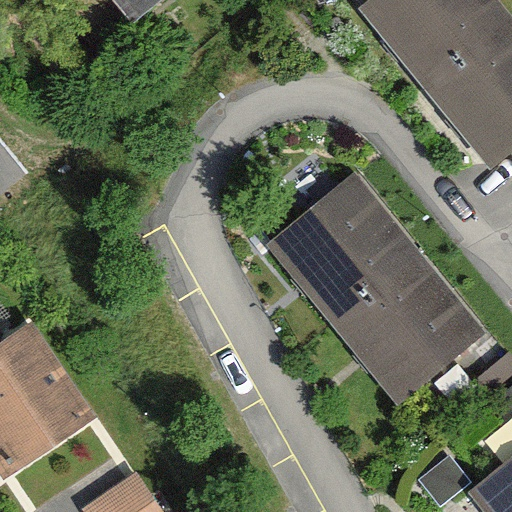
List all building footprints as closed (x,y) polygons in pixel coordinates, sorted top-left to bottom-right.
[(110,0),(140,35),(182,0),(110,0)] [(511,30),(486,0),(396,0),(380,14),(511,170),(511,30)] [(491,346),(357,186),(288,245),(422,404),(491,346)] [(101,421),(36,325),(0,349),(0,460),(14,480),(101,421)] [(167,511),(137,467),(83,502),(89,511),(167,511)] [(511,473),(493,489),(511,511),(511,473)]
